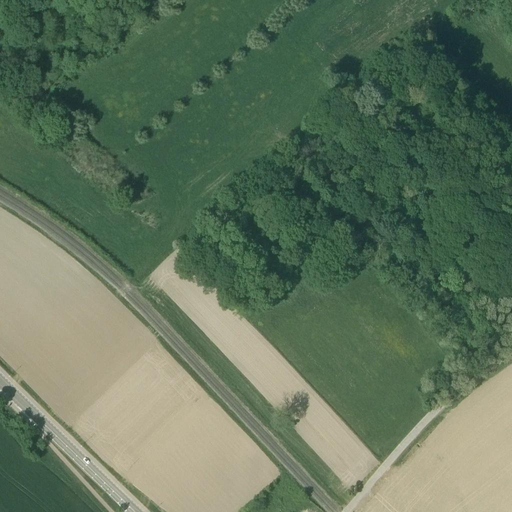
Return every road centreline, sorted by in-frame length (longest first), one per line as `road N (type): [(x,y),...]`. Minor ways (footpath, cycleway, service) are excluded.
road 1 (unclassified): [(345,511),(432,416),(511,354)]
road 2 (tertiary): [(132,511),(0,381)]
